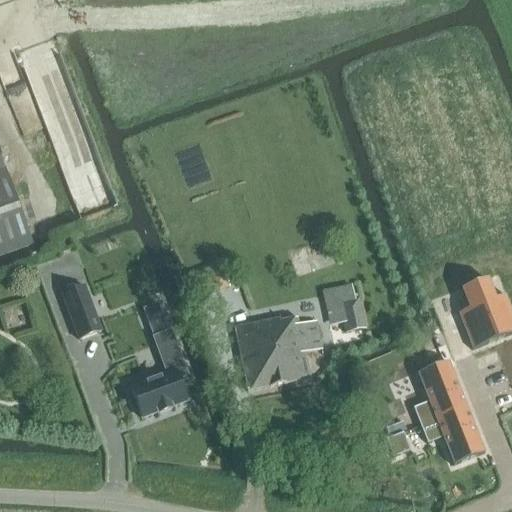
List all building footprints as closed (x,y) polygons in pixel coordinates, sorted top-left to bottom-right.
[(0,257),(32,246),(0,157),(0,257)] [(109,256),(124,301),(144,295),(130,250),(109,256)] [(218,267),(204,272),(213,295),(229,289),(221,266),(218,267)] [(457,316),(471,352),(511,336),(511,316),(504,297),(494,301),(487,282),(459,293),(467,312),(457,316)] [(84,288),(62,297),(79,342),(101,333),(84,288)] [(129,307),(138,335),(164,326),(155,298),(129,307)] [(354,301),(339,304),(343,326),(345,335),(365,331),(358,300),(354,301)] [(279,321),(235,331),(248,392),(248,394),(251,394),(250,393),(269,389),(269,390),(289,386),(289,385),(307,381),(307,382),(310,381),(309,379),(304,355),(321,351),(315,323),(298,327),(296,320),(280,324),(279,321)] [(164,328),(152,333),(154,339),(153,339),(163,366),(164,366),(168,376),(130,390),(141,420),(157,415),(157,416),(172,411),(171,409),(186,404),(178,381),(187,377),(170,333),(167,334),(165,328),(164,328)] [(412,410),(419,428),(466,410),(447,364),(416,377),(427,404),(412,410)] [(466,410),(419,428),(426,446),(441,440),(452,468),(484,456),(466,410)] [(403,435),(385,442),(393,460),(410,453),(403,435)]
